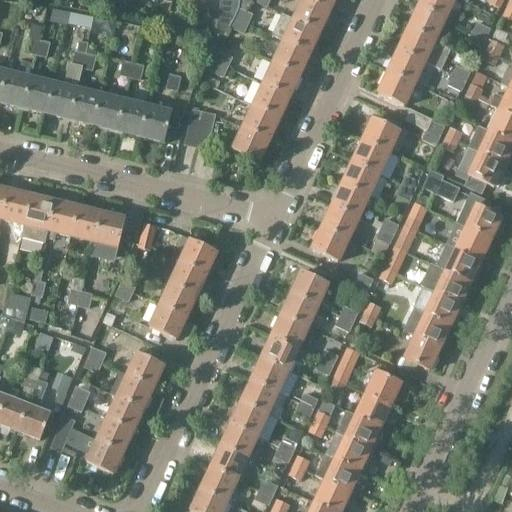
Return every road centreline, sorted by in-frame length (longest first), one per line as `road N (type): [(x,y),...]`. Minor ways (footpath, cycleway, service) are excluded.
road 1 (residential): [(133,511),(273,221)]
road 2 (residential): [(273,221),(0,153)]
road 3 (residential): [(273,221),(376,0)]
road 4 (residential): [(409,511),(511,292)]
